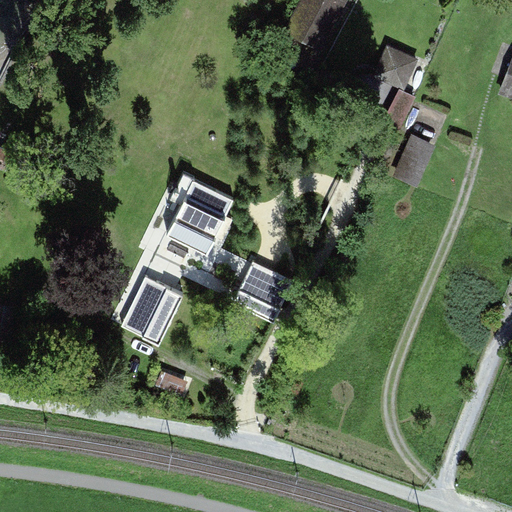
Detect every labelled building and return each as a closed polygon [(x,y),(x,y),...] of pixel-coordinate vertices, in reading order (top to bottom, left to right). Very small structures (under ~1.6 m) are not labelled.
[(303,0),(290,26),(327,46),(351,0),(303,0)] [(424,62),(391,45),(378,71),(410,88),(424,62)] [(145,138),(185,155),(210,96),(170,79),(145,138)] [(388,122),(409,127),(417,91),(397,86),(388,122)] [(453,112),(430,104),(422,125),(445,134),(453,112)] [(438,146),(417,138),(403,174),(424,182),(438,146)] [(236,201),(177,172),(105,320),(164,348),(236,201)] [(293,279),(252,261),(234,302),(275,320),(293,279)]
